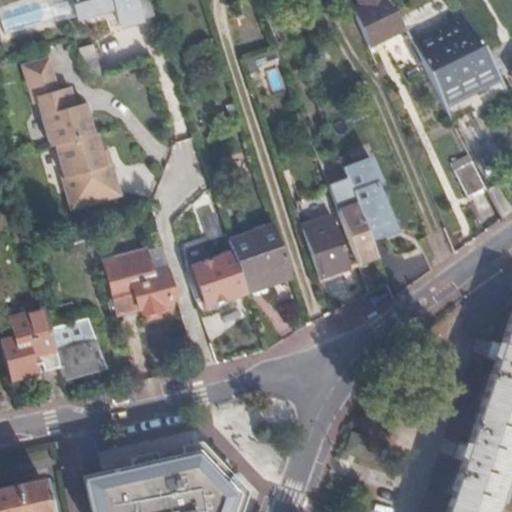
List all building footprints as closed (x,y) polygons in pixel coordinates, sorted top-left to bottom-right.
[(0,44),(80,30),(71,0),(51,0),(0,13),(0,44)] [(143,32),(133,0),(71,0),(80,30),(81,32),(118,21),(123,38),(143,32)] [(367,44),(404,27),(389,0),(356,0),(357,1),(361,10),(354,12),(367,44)] [(357,1),(350,3),(354,12),(361,10),(357,1)] [(451,122),(507,91),(482,47),(469,26),(453,1),(404,29),(423,66),(451,122)] [(144,34),(143,32),(123,38),(124,40),(144,34)] [(94,54),(79,57),(86,88),(100,86),(94,54)] [(37,106),(47,152),(52,151),(92,142),(84,110),(74,112),(69,93),(57,96),(50,63),(23,69),(32,107),(37,106)] [(264,71),(270,93),(284,89),(277,67),(264,71)] [(350,133),(372,189),(377,187),(356,131),(350,133)] [(370,190),(372,189),(350,133),(332,140),(345,172),(349,183),(357,205),(375,252),(391,244),(370,190)] [(57,184),(70,213),(120,202),(107,173),(101,174),(98,157),(94,142),(92,142),(52,151),(59,183),(57,184)] [(104,155),(98,157),(101,174),(107,173),(104,155)] [(467,196),(485,187),(471,160),(453,169),(467,196)] [(349,183),(345,172),(330,178),(334,189),(349,183)] [(378,258),(375,252),(357,205),(337,213),(357,266),(378,258)] [(302,231),(317,278),(346,267),(330,221),(302,231)] [(27,242),(24,226),(16,228),(20,244),(27,242)] [(229,246),(233,257),(246,296),(288,282),(272,232),(229,246)] [(168,295),(173,293),(169,277),(154,280),(148,257),(105,268),(113,300),(132,295),(137,314),(141,313),(143,320),(161,315),(159,309),(170,306),(168,295)] [(203,311),(246,297),(246,296),(233,257),(191,272),(203,311)] [(492,511),(511,455),(511,308),(500,345),(497,343),(492,357),(495,358),(466,445),(463,445),(459,456),(461,459),(443,511),(492,511)] [(59,367),(49,330),(45,310),(9,319),(14,338),(0,341),(0,348),(7,380),(34,373),(32,365),(30,358),(39,355),(41,362),(44,371),(59,367)] [(61,377),(102,365),(86,316),(49,330),(59,367),(61,377)] [(30,358),(32,365),(41,362),(39,355),(30,358)] [(353,433),(347,451),(361,455),(367,438),(353,433)] [(199,448),(86,474),(95,511),(233,511),(241,489),(199,448)] [(48,511),(41,480),(2,489),(0,489),(0,511),(48,511)]
